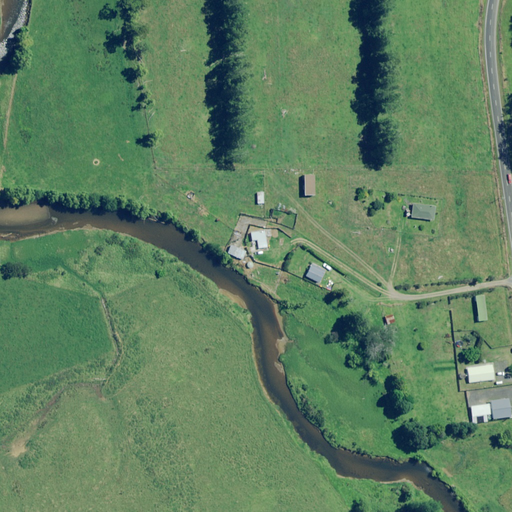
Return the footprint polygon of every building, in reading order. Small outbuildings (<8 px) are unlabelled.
[(312,196),(312,175),(301,175),(301,196),(312,196)] [(433,207),(410,204),(409,217),(432,220),(433,207)] [(270,236),(269,230),(249,233),(250,241),(255,240),(256,249),(265,247),(264,237),(270,236)] [(244,251),(228,245),(225,254),(240,260),(244,251)] [(323,271),(309,264),(303,276),(316,284),(323,271)] [(485,320),(482,295),(472,297),(476,321),(485,320)] [(394,322),(391,313),(382,316),(385,325),(394,322)] [(492,380),(490,365),(465,368),(467,383),(492,380)] [(488,401),(489,404),(467,407),(469,418),(490,415),(491,419),(508,417),(506,399),(488,401)]
